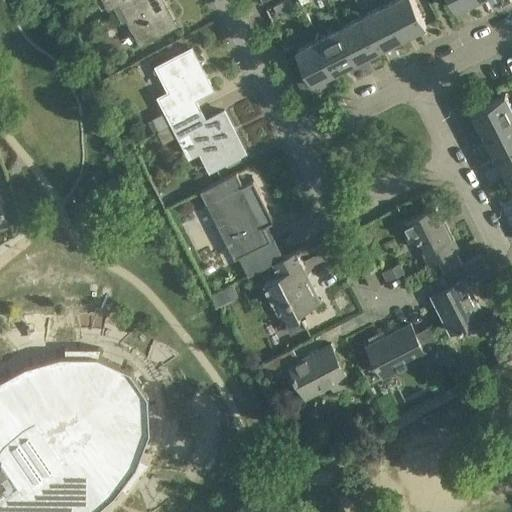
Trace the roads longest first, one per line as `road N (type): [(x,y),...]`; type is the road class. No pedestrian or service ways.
road 1 (residential): [(453,155),(335,213),(299,146)]
road 2 (residential): [(299,146),(221,0)]
road 3 (residential): [(299,146),(417,86)]
road 4 (residential): [(511,267),(453,155)]
